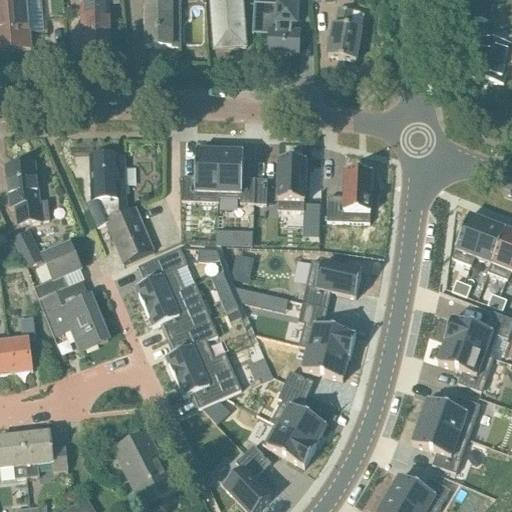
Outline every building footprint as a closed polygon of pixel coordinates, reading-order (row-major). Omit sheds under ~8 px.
[(0,0),(0,53),(31,51),(25,0),(0,0)] [(82,0),(82,8),(80,8),(82,49),(109,48),(107,9),(107,6),(107,0),(82,0)] [(170,4),(170,0),(144,0),(144,47),(170,48),(170,49),(181,49),(181,4),(170,4)] [(209,0),(213,51),(245,49),(241,0),(209,0)] [(479,1),(474,22),(488,25),(492,4),(479,1)] [(255,5),(253,36),(269,37),(269,41),(268,55),(271,55),(271,57),(281,58),(281,56),(298,57),(300,35),(296,35),(298,6),(278,5),(278,7),(255,5)] [(333,26),(328,59),(356,63),(357,64),(362,31),(352,30),(354,14),(338,11),(335,27),(333,26)] [(490,43),(478,41),(470,80),(504,87),(507,69),(511,68),(511,35),(489,40),(490,43)] [(183,180),(182,205),(218,207),(220,155),(197,155),(196,180),(183,180)] [(220,155),(218,207),(219,207),(220,202),(241,203),(241,207),(254,208),(255,183),(243,182),(244,156),(220,155)] [(92,202),(88,204),(98,229),(106,225),(124,267),(154,254),(134,210),(127,214),(126,201),(125,159),(118,160),(118,158),(91,159),(92,202)] [(280,163),(278,214),(304,216),(304,207),(306,164),(280,163)] [(7,168),(12,209),(16,209),(19,228),(43,225),(43,224),(49,224),(47,205),(41,206),(36,164),(7,168)] [(328,200),(327,225),(370,227),(372,176),(346,175),(345,201),(328,200)] [(255,183),(254,208),(267,208),(268,183),(255,183)] [(304,207),(304,216),(320,216),(320,208),(304,207)] [(469,219),(452,262),(471,269),(488,226),(469,219)] [(488,226),(471,269),(472,270),(475,261),(491,267),(488,276),(489,276),(506,233),(488,226)] [(511,235),(506,233),(489,276),(507,283),(511,269),(511,235)] [(27,272),(44,263),(30,234),(12,243),(27,272)] [(217,234),(217,249),(222,250),(234,250),(234,235),(217,234)] [(68,290),(64,279),(81,272),(71,245),(43,256),(53,283),(35,290),(39,301),(68,290)] [(145,286),(136,290),(140,299),(145,311),(196,289),(196,288),(184,293),(177,275),(188,271),(181,253),(138,271),(145,286)] [(211,266),(220,263),(218,255),(200,254),(199,265),(211,266)] [(312,265),(303,306),(328,311),(331,296),(356,302),(362,276),(359,275),(359,272),(347,269),(346,273),(312,265)] [(457,283),(452,294),(460,297),(464,286),(457,283)] [(464,286),(460,297),(468,300),(472,289),(464,286)] [(196,289),(145,311),(150,323),(154,331),(163,328),(169,342),(211,324),(196,289)] [(241,304),(264,309),(267,298),(235,291),(241,304)] [(61,294),(39,304),(54,340),(72,333),(81,354),(108,343),(91,299),(89,300),(68,309),(61,294)] [(239,312),(232,296),(221,302),(227,317),(239,312)] [(492,297),(488,308),(496,311),(500,300),(492,297)] [(500,300),(496,311),(503,314),(508,303),(500,300)] [(303,306),(300,318),(325,324),(328,311),(303,306)] [(231,326),(242,321),(239,314),(228,319),(231,326)] [(453,322),(445,345),(494,363),(494,362),(490,360),(497,340),(508,344),(511,338),(511,334),(511,323),(492,316),(487,328),(485,334),(453,322)] [(300,318),(299,326),(305,327),(304,332),(299,349),(350,362),(356,339),(323,330),(325,324),(300,318)] [(11,376),(33,373),(30,343),(36,343),(33,320),(22,322),(24,342),(8,344),(11,376)] [(175,356),(167,360),(170,369),(175,381),(226,359),(226,358),(214,363),(207,346),(218,341),(211,324),(169,342),(175,356)] [(8,344),(0,345),(0,377),(11,376),(8,344)] [(446,346),(438,368),(462,377),(458,388),(482,397),(486,385),(486,384),(494,363),(445,345),(444,346),(446,346)] [(245,352),(252,369),(267,363),(259,346),(245,352)] [(299,349),(299,350),(308,352),(307,359),(303,374),(343,385),(349,362),(350,363),(350,362),(299,349)] [(226,359),(175,381),(180,393),(181,393),(184,402),(193,398),(200,413),(242,395),(226,359)] [(291,375),(285,387),(308,397),(314,385),(291,375)] [(285,387),(278,403),(282,405),(300,415),(308,397),(285,387)] [(429,404),(420,426),(469,444),(477,421),(481,410),(457,401),(453,413),(429,404)] [(282,405),(271,425),(316,451),(317,450),(315,449),(327,430),(300,415),(282,405)] [(274,428),(263,448),(305,472),(316,451),(271,425),(270,426),(274,428)] [(420,426),(412,449),(437,458),(432,469),(456,478),(461,465),(469,444),(420,426)] [(135,494),(144,510),(144,511),(159,511),(164,510),(160,502),(178,493),(170,477),(149,434),(114,451),(135,494)] [(50,435),(22,438),(26,468),(28,481),(39,480),(39,475),(38,467),(51,466),(52,473),(52,476),(54,475),(68,474),(66,449),(51,451),(50,435)] [(14,482),(28,481),(22,438),(0,440),(0,477),(1,484),(14,482)] [(256,450),(246,458),(264,477),(273,468),(256,450)] [(241,474),(224,491),(243,511),(261,511),(271,503),(254,486),(264,477),(246,458),(236,468),(241,474)] [(401,479),(388,500),(408,511),(440,511),(444,506),(451,495),(429,482),(423,493),(401,479)] [(67,507),(75,503),(71,494),(62,499),(67,507)] [(94,511),(87,500),(68,511),(94,511)] [(408,511),(388,500),(380,511),(408,511)]
